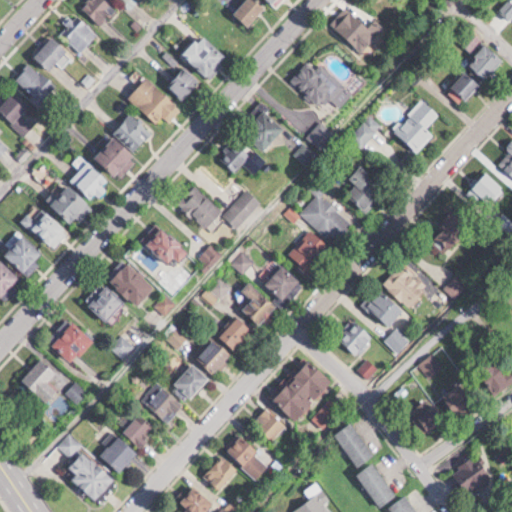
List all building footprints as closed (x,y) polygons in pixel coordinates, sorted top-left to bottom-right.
[(88,0),(83,6),(101,25),(118,8),(109,0),(88,0)] [(267,6),(259,0),(245,0),(235,13),(250,26),(267,6)] [(511,0),(508,0),(500,11),(511,20),(511,19),(511,0)] [(373,25),(349,4),(333,22),(367,51),(389,26),(379,17),(373,25)] [(82,51),(99,33),(78,13),(61,31),(82,51)] [(36,53),(51,68),(69,50),(54,35),(36,53)] [(188,55),(208,75),(227,55),(208,36),(188,55)] [(505,59),(488,44),(468,65),(471,67),(454,85),(468,99),(505,59)] [(347,82),(322,60),(317,65),(310,59),(293,79),(326,107),(347,82)] [(15,78),(40,102),(57,85),(31,61),(15,78)] [(182,99),(202,80),(187,66),(168,85),(182,99)] [(158,125),(178,105),(149,76),(129,95),(158,125)] [(22,113),(28,107),(13,93),(0,106),(0,109),(24,133),(33,124),(22,113)] [(394,127),(418,150),(436,132),(427,123),(439,111),(423,97),(394,127)] [(266,149),(289,126),(264,101),(241,124),(266,149)] [(117,174),(154,132),(133,113),(96,155),(117,174)] [(310,133),(321,146),(336,132),(325,120),(310,133)] [(354,135),(364,143),(376,129),(366,121),(354,135)] [(0,155),(9,146),(0,136),(0,130),(2,128),(0,125),(0,155)] [(236,171),(253,153),(237,138),(220,156),(236,171)] [(511,139),(506,146),(510,150),(499,162),(511,174),(511,139)] [(317,150),(307,142),(298,152),(308,160),(317,150)] [(72,178),(96,199),(112,181),(88,160),(72,178)] [(350,177),(358,185),(350,194),(366,210),(387,189),(362,165),(350,177)] [(509,192),(487,170),(467,190),(489,212),(509,192)] [(94,205),(68,181),(50,200),(75,224),(94,205)] [(180,201),(207,228),(225,211),(197,183),(180,201)] [(240,227),(264,202),(250,188),(225,213),(240,227)] [(302,211),(336,243),(354,224),(320,192),(302,211)] [(23,219),(54,248),(70,231),(44,207),(34,217),(29,213),(23,219)] [(445,253),(471,226),(455,210),(428,237),(445,253)] [(179,258),(182,261),(192,251),(160,221),(144,237),(173,264),(179,258)] [(332,249),(314,229),(289,251),(307,271),(332,249)] [(26,272),(44,253),(24,234),(6,253),(26,272)] [(233,262),(243,272),(254,261),(243,251),(233,262)] [(0,293),(3,297),(22,278),(2,258),(0,260),(0,293)] [(140,305),(157,287),(130,260),(113,278),(140,305)] [(428,286),(404,262),(384,282),(408,306),(428,286)] [(268,283),(285,299),(303,281),(285,264),(268,283)] [(468,282),(457,272),(432,297),(442,307),(468,282)] [(263,326),(281,307),(252,281),(245,290),(253,297),(243,308),(263,326)] [(127,301),(108,283),(90,302),(109,320),(127,301)] [(404,311),(380,286),(364,302),(387,327),(404,311)] [(222,334),(235,349),(255,331),(242,316),(222,334)] [(75,362),(96,339),(75,320),(54,343),(75,362)] [(340,338),(357,354),(374,336),(357,320),(340,338)] [(399,351),(410,339),(396,327),(386,339),(399,351)] [(214,375),(234,355),(218,338),(198,358),(214,375)] [(429,378),(444,366),(432,352),(418,364),(429,378)] [(335,382),(309,356),(270,394),(297,421),(335,382)] [(58,371),(44,358),(24,378),(48,402),(59,390),(49,380),(58,371)] [(176,382),(193,397),(212,377),(195,362),(176,382)] [(170,422),(186,404),(158,379),(141,397),(170,422)] [(442,395),(462,415),(476,400),(457,380),(442,395)] [(426,434),(447,419),(430,396),(410,412),(426,434)] [(273,444),(290,431),(271,408),(255,422),(273,444)] [(126,430),(142,446),(159,428),(143,413),(126,430)] [(375,454),(352,422),(336,433),(358,465),(375,454)] [(102,455),(124,471),(140,451),(114,430),(106,441),(110,445),(102,455)] [(253,479),(269,467),(245,434),(230,446),(253,479)] [(68,470),(98,499),(118,480),(88,450),(68,470)] [(455,469),(473,496),(496,480),(478,454),(455,469)] [(204,475),(218,489),(238,470),(225,455),(204,475)] [(380,505),(397,494),(374,461),(357,472),(380,505)] [(193,511),(191,511),(209,511),(207,510),(214,503),(196,485),(182,500),(193,511)] [(297,511),(333,511),(320,492),(295,508),(297,511)] [(420,511),(406,493),(389,506),(394,511),(420,511)]
